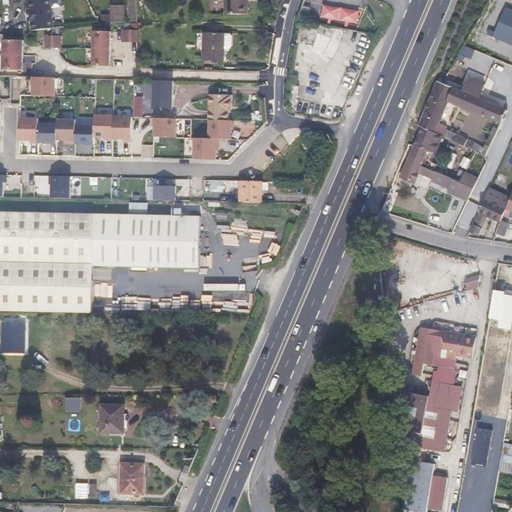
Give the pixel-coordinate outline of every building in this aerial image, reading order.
[(137,22),(135,0),(127,0),(128,22),(137,22)] [(245,0),(225,0),(226,15),(248,14),(248,4),(246,4),(245,0)] [(359,10),(324,4),(322,17),(357,23),(359,10)] [(303,5),(298,20),(306,22),(311,8),(303,5)] [(112,21),(126,21),(126,6),(112,7),(112,21)] [(51,8),(28,11),(29,22),(32,22),(33,31),(53,28),(51,8)] [(298,20),(296,37),(317,48),(323,37),(332,42),(341,27),(335,26),(306,22),(298,20)] [(138,30),(124,30),(124,42),(138,42),(138,30)] [(112,33),(94,32),(93,66),(110,66),(112,33)] [(225,48),(225,33),(204,33),(203,61),(224,61),(225,48)] [(231,33),(225,33),(225,48),(231,48),(233,46),(233,36),(231,33)] [(61,36),(47,36),(47,47),(61,48),(61,36)] [(24,41),(4,40),(3,70),(23,70),(24,41)] [(326,53),(317,48),(312,57),(321,62),(326,53)] [(34,85),(34,96),(56,96),(56,78),(32,77),(32,85),(34,85)] [(171,108),(171,81),(152,81),(152,108),(171,108)] [(440,124),(449,102),(448,101),(453,88),(442,83),(437,81),(426,108),(418,125),(422,127),(436,133),(440,124)] [(449,102),(501,124),(507,109),(480,99),(484,89),(471,84),(467,93),(453,88),(448,101),(449,102)] [(211,95),(210,120),(229,120),(230,112),(230,107),(232,107),(233,95),(211,95)] [(142,96),(134,96),(133,116),(142,117),(142,96)] [(133,141),(133,117),(115,117),(114,139),(125,139),(125,141),(133,141)] [(76,144),(77,120),(58,119),(58,124),(39,123),(39,119),(21,118),(20,140),(31,140),(31,143),(58,143),(58,140),(69,140),(69,144),(76,144)] [(176,137),(177,119),(153,118),(153,126),(155,126),(155,137),(176,137)] [(448,139),(450,140),(454,131),(440,124),(436,133),(448,139)] [(437,164),(448,139),(436,133),(422,127),(414,145),(428,151),(423,166),(438,172),(441,166),(437,164)] [(453,141),(472,150),(475,142),(457,133),(453,141)] [(219,147),(220,139),(195,138),(194,159),(217,160),(217,147),(219,147)] [(428,151),(414,145),(401,176),(415,182),(419,173),(433,178),(432,181),(448,188),(447,189),(469,198),(474,188),(478,178),(465,172),(460,182),(454,179),(438,172),(423,166),(428,151)] [(8,183),(8,175),(0,174),(0,197),(5,198),(5,183),(8,183)] [(72,177),(51,176),(51,184),(53,184),(53,199),(72,199),(72,177)] [(238,181),(212,180),(212,186),(212,192),(224,192),(225,184),(238,184),(238,181)] [(241,181),(240,202),(263,202),(264,181),(241,181)] [(155,200),(176,201),(176,186),(156,186),(155,200)] [(489,187),(470,230),(478,234),(480,228),(481,229),(488,214),(502,220),(503,215),(511,196),(489,187)] [(511,218),(511,192),(511,196),(503,215),(511,218)] [(393,208),(385,205),(382,211),(391,214),(393,208)] [(96,215),(96,213),(21,212),(0,211),(0,310),(94,312),(95,266),(96,215)] [(148,216),(96,215),(95,266),(147,267),(148,216)] [(148,216),(147,267),(200,268),(201,216),(148,216)] [(502,220),(497,232),(505,235),(510,223),(502,220)] [(478,276),(466,278),(467,289),(479,288),(478,276)] [(25,353),(26,323),(4,323),(3,353),(25,353)] [(391,384),(393,410),(399,410),(396,429),(403,430),(399,456),(414,459),(405,510),(417,511),(427,511),(427,510),(429,510),(433,484),(432,484),(436,463),(428,462),(437,411),(439,412),(435,438),(440,439),(445,408),(443,408),(444,404),(440,403),(444,379),(450,379),(453,361),(449,361),(449,359),(442,358),(443,353),(454,355),(457,334),(420,328),(412,374),(422,376),(424,364),(437,366),(437,371),(434,371),(429,395),(403,391),(402,392),(400,392),(401,383),(392,382),(391,384)] [(454,355),(469,357),(472,336),(457,334),(454,355)] [(323,369),(331,369),(330,361),(322,361),(323,369)] [(75,405),(75,397),(67,398),(67,405),(75,405)] [(125,433),(126,404),(102,405),(102,433),(125,433)] [(445,408),(440,439),(445,440),(451,409),(445,408)] [(511,438),(504,438),(502,452),(511,453),(511,438)] [(144,494),(145,464),(122,463),(121,494),(144,494)] [(433,484),(429,510),(441,511),(446,486),(433,484)]
